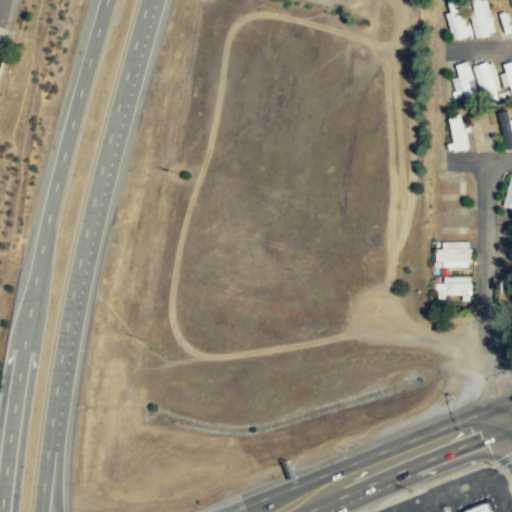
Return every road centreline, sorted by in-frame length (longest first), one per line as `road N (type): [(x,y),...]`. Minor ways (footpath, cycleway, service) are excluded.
road 1 (primary): [(106,0),(35,278),(3,511)]
road 2 (primary): [(45,468),(63,354),(150,0)]
road 3 (primary): [(506,406),(234,511)]
road 4 (primary): [(309,511),(511,428)]
